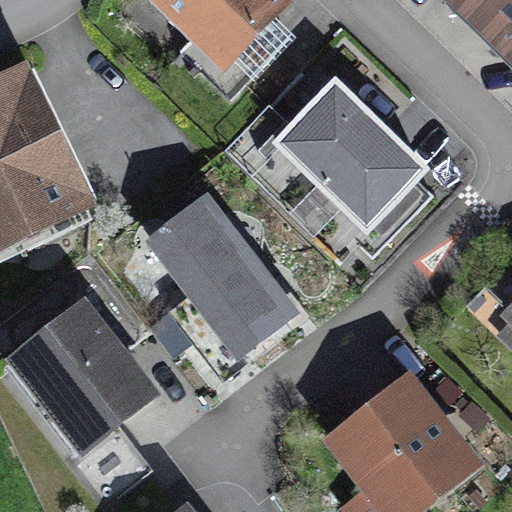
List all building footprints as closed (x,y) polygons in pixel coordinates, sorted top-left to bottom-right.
[(153,0),(224,68),(290,0),(153,0)] [(511,0),(449,0),(511,61),(511,0)] [(27,55),(0,68),(0,243),(96,197),(27,55)] [(432,164),(336,70),(270,137),(367,230),(432,164)] [(208,189),(145,238),(237,357),(300,309),(208,189)] [(84,293),(5,354),(82,454),(162,393),(84,293)] [(511,298),(500,312),(509,320),(495,335),(511,351),(511,298)] [(421,511),(486,462),(411,366),(322,435),(363,488),(341,506),(345,511),(421,511)] [(196,511),(187,500),(171,511),(196,511)]
